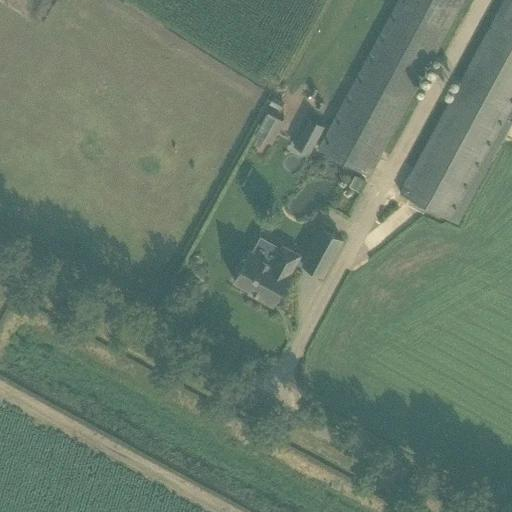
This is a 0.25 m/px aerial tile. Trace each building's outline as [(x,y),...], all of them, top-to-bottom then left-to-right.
[(399,0),(328,131),(319,149),(369,176),(464,0),(399,0)] [(511,0),(502,0),(399,193),(457,224),(511,122),(511,0)] [(257,133),(272,141),(283,119),(269,111),(257,133)] [(309,118),(294,146),(309,154),(324,127),(309,118)] [(354,173),(347,184),(360,192),(366,180),(354,173)] [(322,277),(342,240),(322,229),(302,266),(322,277)] [(273,306),(291,274),(289,273),(299,255),(283,246),(273,264),(249,251),(233,281),(258,294),(256,297),(273,306)]
